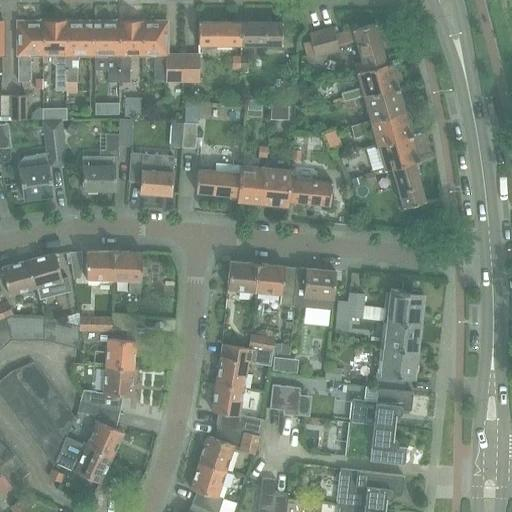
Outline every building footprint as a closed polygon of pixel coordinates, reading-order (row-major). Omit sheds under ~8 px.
[(42,20),(42,22),(42,55),(42,62),(51,62),(56,66),(56,90),(66,90),(66,22),(66,20),(42,20)] [(118,20),(118,22),(118,82),(129,82),(129,69),(130,70),(131,57),(142,57),(142,22),(142,20),(118,20)] [(42,55),(42,22),(18,22),(18,42),(18,82),(21,82),(30,82),(30,55),(42,55)] [(92,22),(90,22),(66,22),(66,90),(67,90),(67,91),(77,91),(78,60),(78,55),(92,55),(92,22)] [(118,82),(118,22),(92,22),(92,55),(95,55),(94,70),(108,70),(108,82),(118,82)] [(179,54),(166,54),(166,22),(142,22),(142,57),(154,57),(154,82),(166,82),(182,81),(182,54),(179,54)] [(198,22),(198,42),(198,45),(240,45),(240,22),(198,22)] [(282,22),(240,22),(240,45),(282,45),(282,22)] [(355,64),(357,71),(364,69),(364,70),(387,64),(386,63),(375,23),(353,29),(356,42),(362,62),(355,64)] [(334,35),(332,27),(321,30),(327,53),(339,50),(338,46),(334,35)] [(327,53),(321,30),(309,33),(311,41),(314,52),(315,54),(315,57),(327,53)] [(199,81),(199,54),(198,54),(186,54),(182,54),(182,81),(199,81)] [(240,57),(232,57),(232,69),(240,69),(240,57)] [(391,62),(386,63),(387,64),(364,70),(364,69),(357,71),(363,96),(398,87),(391,62)] [(405,110),(398,87),(363,96),(370,120),(405,110)] [(351,91),(342,94),(344,102),(353,99),(351,91)] [(1,115),(10,115),(10,96),(0,96),(1,115)] [(21,96),(10,96),(10,115),(21,115),(21,96)] [(141,98),(124,98),(124,117),(140,117),(141,98)] [(355,107),(353,99),(344,102),(346,109),(355,107)] [(61,120),(60,109),(43,109),(42,120),(61,120)] [(412,135),(405,110),(370,120),(351,126),(354,138),(374,132),(377,145),(412,135)] [(61,120),(42,120),(47,153),(23,156),(18,163),(23,198),(53,194),(49,167),(65,165),(61,120)] [(120,120),(119,135),(118,145),(119,145),(131,147),(133,120),(120,120)] [(184,122),(183,125),(183,136),(182,147),(195,148),(197,123),(184,122)] [(119,135),(106,134),(105,156),(83,157),(83,170),(83,190),(115,190),(115,166),(114,166),(114,156),(119,156),(119,145),(118,145),(119,135)] [(419,160),(412,135),(377,145),(384,170),(392,167),(414,161),(419,160)] [(259,146),(258,156),(266,157),(267,147),(259,146)] [(276,147),(267,147),(266,157),(275,158),(276,147)] [(300,151),(292,150),(291,160),(299,160),(300,151)] [(425,201),(414,161),(392,167),(403,207),(425,201)] [(198,169),(197,172),(195,192),(237,196),(239,173),(240,165),(215,163),(215,171),(198,169)] [(240,165),(239,173),(237,196),(236,201),(262,204),(265,168),(240,165)] [(291,170),(265,168),(262,204),(288,206),(288,201),(290,178),(291,170)] [(141,170),(141,172),(140,182),(139,192),(171,195),(173,172),(141,170)] [(367,183),(376,180),(374,172),(364,175),(367,183)] [(332,182),(290,178),(288,201),(329,205),(332,182)] [(81,277),(83,251),(71,252),(74,277),(81,277)] [(114,251),(87,251),(86,278),(87,278),(87,288),(103,287),(102,317),(103,317),(111,317),(111,313),(112,279),(113,265),(114,251)] [(142,252),(114,251),(113,265),(112,279),(129,280),(129,293),(140,293),(142,252)] [(62,278),(55,253),(28,260),(36,287),(39,299),(71,290),(67,277),(62,278)] [(36,287),(28,260),(1,267),(9,295),(36,287)] [(258,263),(229,261),(227,289),(255,291),(258,263)] [(297,267),(258,263),(255,291),(282,294),(281,305),(293,306),(297,267)] [(335,271),(297,267),(293,306),(331,310),(332,298),(333,298),(335,271)] [(390,291),(388,311),(387,322),(420,325),(423,295),(390,291)] [(365,294),(349,293),(348,302),(349,302),(347,316),(363,318),(365,294)] [(338,301),(337,315),(347,316),(349,302),(348,302),(338,301)] [(8,302),(0,305),(5,318),(14,315),(8,302)] [(137,314),(111,313),(111,317),(111,331),(136,331),(137,314)] [(22,315),(14,315),(5,318),(11,340),(22,340),(22,315)] [(33,315),(22,315),(22,340),(33,339),(33,315)] [(44,315),(33,315),(33,339),(44,339),(44,315)] [(62,320),(44,315),(44,339),(45,339),(55,342),(62,320)] [(347,316),(337,315),(335,330),(346,331),(347,316)] [(79,316),(79,325),(78,330),(87,330),(87,316),(79,316)] [(95,317),(87,316),(87,330),(95,330),(95,317)] [(102,317),(95,317),(95,330),(103,331),(103,317),(102,317)] [(111,317),(103,317),(103,331),(111,331),(111,317)] [(11,340),(5,318),(0,319),(0,344),(2,347),(11,340)] [(73,324),(64,321),(62,320),(55,342),(66,345),(73,324)] [(420,325),(387,322),(384,348),(417,351),(420,325)] [(79,325),(73,324),(66,345),(80,349),(78,330),(79,325)] [(250,334),(248,348),(256,349),(259,336),(250,334)] [(266,337),(259,336),(256,349),(264,351),(266,337)] [(274,338),(266,337),(264,351),(272,352),(274,338)] [(107,339),(104,366),(133,369),(135,341),(107,339)] [(222,344),(220,356),(216,384),(243,388),(248,363),(270,366),(272,352),(264,351),(256,349),(248,348),(222,344)] [(375,388),(403,391),(405,377),(414,378),(417,351),(384,348),(381,374),(376,374),(375,388)] [(11,371),(19,381),(22,385),(41,371),(33,362),(11,371)] [(133,369),(104,366),(102,393),(123,396),(131,397),(133,369)] [(326,367),(324,378),(340,380),(341,369),(326,367)] [(19,381),(11,371),(0,380),(0,394),(1,395),(19,381)] [(48,380),(41,371),(22,385),(26,390),(29,394),(48,380)] [(54,389),(48,380),(29,394),(33,399),(36,403),(54,389)] [(26,390),(22,385),(19,381),(1,395),(8,404),(26,390)] [(243,388),(216,384),(211,411),(219,412),(216,426),(243,432),(245,432),(258,435),(260,427),(263,419),(239,415),(243,388)] [(269,408),(283,410),(286,386),(272,384),(269,408)] [(300,387),(286,386),(283,410),(283,414),(297,415),(300,387)] [(375,388),(366,386),(365,400),(352,399),(349,421),(394,426),(395,414),(397,414),(399,414),(400,413),(400,412),(401,411),(401,410),(401,409),(410,410),(412,392),(403,391),(375,388)] [(61,398),(54,389),(36,403),(40,408),(43,412),(61,398)] [(33,399),(29,394),(26,390),(8,404),(15,413),(33,399)] [(96,392),(83,390),(80,402),(119,411),(123,396),(102,393),(96,393),(96,392)] [(68,407),(61,398),(43,412),(46,417),(50,421),(68,407)] [(40,408),(36,403),(33,399),(15,413),(21,422),(40,408)] [(119,411),(80,402),(78,409),(118,419),(119,411)] [(76,417),(68,407),(50,421),(53,426),(60,435),(65,441),(67,437),(76,417)] [(46,417),(43,412),(40,408),(21,422),(28,431),(46,417)] [(53,426),(50,421),(46,417),(28,431),(35,440),(53,426)] [(97,421),(86,446),(111,458),(123,432),(97,421)] [(394,426),(349,421),(345,457),(404,464),(406,446),(397,445),(397,444),(397,443),(397,442),(397,441),(396,440),(395,439),(394,438),(393,438),(394,426)] [(60,435),(53,426),(35,440),(42,449),(60,435)] [(207,436),(199,462),(225,471),(233,445),(240,448),(243,432),(216,426),(214,438),(207,436)] [(258,435),(245,432),(241,452),(254,455),(258,435)] [(65,441),(60,435),(42,449),(54,465),(55,462),(65,441)] [(0,452),(9,445),(3,436),(0,438),(0,452)] [(86,446),(67,437),(65,441),(55,462),(100,483),(111,458),(86,446)] [(0,466),(16,454),(9,445),(0,452),(0,466)] [(23,463),(16,454),(0,466),(0,474),(3,478),(23,463)] [(225,471),(199,462),(190,489),(198,491),(192,503),(212,511),(233,511),(236,504),(218,496),(225,471)] [(31,473),(23,463),(3,478),(11,488),(19,481),(31,473)] [(63,473),(51,468),(47,476),(59,481),(63,473)] [(403,475),(340,469),(336,504),(385,510),(386,498),(387,498),(388,498),(389,497),(390,497),(391,495),(392,493),(392,492),(401,493),(403,475)] [(276,479),(262,478),(257,511),(271,511),(274,492),(276,479)] [(28,493),(19,481),(11,488),(19,500),(20,499),(28,493)] [(274,492),(271,511),(285,511),(288,493),(274,492)] [(20,499),(19,500),(9,507),(12,511),(16,511),(25,505),(20,499)] [(212,511),(192,503),(187,511),(180,511),(179,511),(212,511)]
